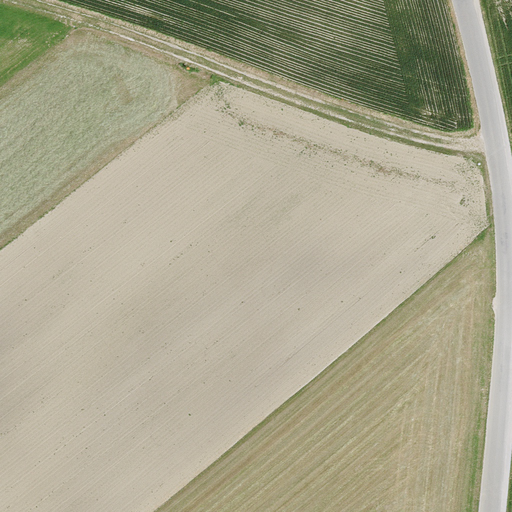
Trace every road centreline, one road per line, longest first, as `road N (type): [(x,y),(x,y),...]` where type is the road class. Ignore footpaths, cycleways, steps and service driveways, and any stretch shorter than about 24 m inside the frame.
road 1 (unclassified): [(492,511),(509,259),(496,139),(464,0)]
road 2 (track): [(19,0),(428,138),(496,139)]
